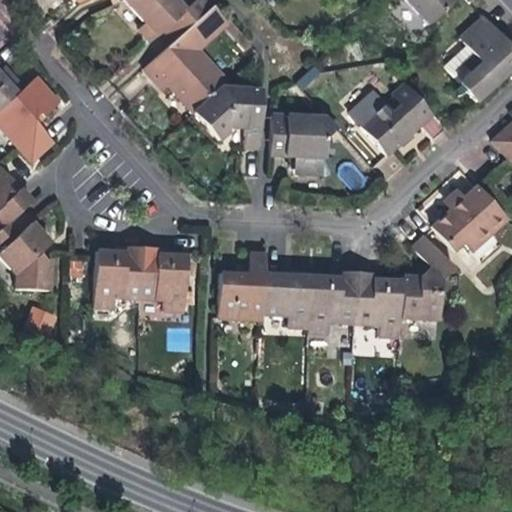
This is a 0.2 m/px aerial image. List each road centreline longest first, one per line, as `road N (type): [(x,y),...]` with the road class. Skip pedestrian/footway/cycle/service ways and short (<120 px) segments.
road 1 (residential): [(0,16),(180,212),(356,219),(511,92)]
road 2 (tertiary): [(194,505),(0,419)]
